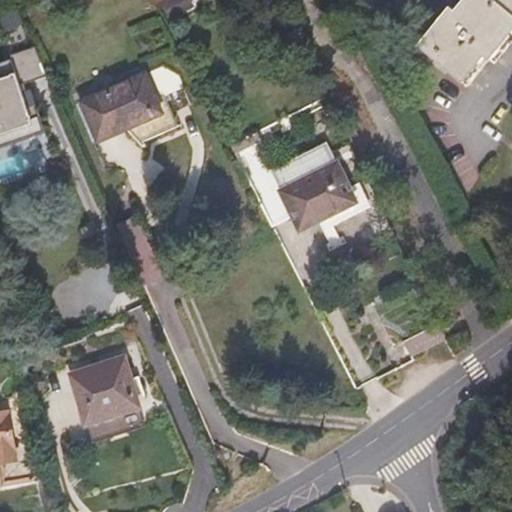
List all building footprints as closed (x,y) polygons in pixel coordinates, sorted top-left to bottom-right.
[(188,0),(172,0),(181,18),(195,11),(188,0)] [(511,0),(461,0),(453,10),(446,6),(418,43),(463,79),(483,56),(489,59),(511,30),(511,0)] [(36,49),(10,56),(18,86),(44,78),(36,49)] [(8,61),(0,63),(0,84),(14,80),(8,61)] [(159,68),(146,74),(155,96),(165,95),(179,89),(174,78),(159,68)] [(155,96),(146,74),(81,102),(96,137),(125,124),(127,129),(139,143),(178,127),(165,95),(155,96)] [(0,144),(35,134),(18,82),(0,87),(0,144)] [(125,124),(96,137),(99,142),(127,129),(125,124)] [(283,192),(273,173),(256,139),(235,150),(275,227),(294,217),(282,193),(283,192)] [(273,173),(283,192),(338,164),(329,145),(273,173)] [(301,231),(320,222),(357,203),(350,188),(338,164),(283,192),(282,193),(294,217),(301,231)] [(357,203),(320,222),(325,232),(372,207),(360,183),(350,188),(357,203)] [(0,210),(0,215),(0,216),(25,209),(23,203),(0,210)] [(25,209),(0,216),(5,233),(30,226),(25,209)] [(137,216),(116,226),(142,286),(163,276),(137,216)] [(450,321),(446,313),(441,315),(445,323),(450,321)] [(404,343),(411,356),(447,338),(441,325),(404,343)] [(72,375),(88,425),(141,408),(125,358),(72,375)] [(0,458),(4,486),(45,479),(26,411),(0,413),(0,458)] [(95,448),(92,436),(74,435),(80,453),(95,448)]
